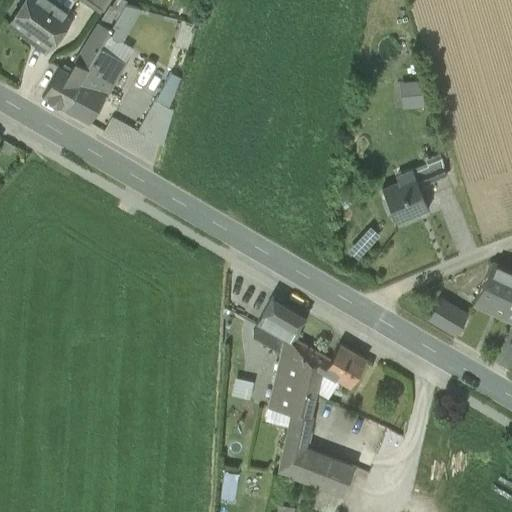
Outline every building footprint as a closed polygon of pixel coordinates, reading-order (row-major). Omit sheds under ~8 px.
[(25,0),(10,24),(45,49),(58,29),(69,13),(51,0),(50,0),(25,0)] [(81,0),(100,12),(106,0),(81,0)] [(99,23),(110,30),(126,4),(125,4),(127,1),(122,0),(114,0),(111,6),(110,6),(99,23)] [(175,0),(171,16),(198,24),(204,3),(193,0),(175,0)] [(41,96),(64,109),(80,80),(110,30),(99,23),(98,23),(83,47),(82,47),(70,68),(64,64),(61,69),(58,67),(41,96)] [(110,42),(87,83),(105,94),(127,54),(110,42)] [(421,105),(420,79),(398,80),(400,106),(421,105)] [(89,122),(105,94),(87,83),(80,80),(64,109),(89,122)] [(172,109),(154,100),(137,131),(162,144),(172,109)] [(104,132),(119,139),(127,122),(112,115),(104,132)] [(411,170),(418,187),(445,175),(439,151),(424,157),(427,164),(411,170)] [(381,188),(395,223),(397,222),(396,220),(425,208),(426,210),(427,209),(418,187),(411,170),(411,169),(409,169),(412,175),(412,177),(383,189),(382,187),(381,188)] [(412,175),(382,187),(383,189),(412,177),(412,175)] [(397,222),(426,210),(425,208),(396,220),(397,222)] [(511,320),(511,271),(492,262),(473,303),(511,320)] [(256,323),(257,323),(283,339),(289,342),(292,337),(306,314),(273,295),(256,323)] [(468,313),(440,297),(427,319),(455,335),(468,313)] [(257,323),(253,330),(266,337),(263,342),(280,352),(283,339),(257,323)] [(250,335),(263,342),(266,337),(253,330),(250,335)] [(289,342),(283,339),(280,352),(268,405),(290,411),(305,345),(292,337),(289,342)] [(290,412),(310,417),(317,393),(322,373),(324,372),(338,380),(349,387),(365,359),(339,343),(330,359),(305,345),(290,411),(290,412)] [(322,373),(317,393),(327,399),(338,380),(324,372),(322,373)] [(290,411),(268,405),(264,420),(287,426),(290,412),(290,411)] [(310,417),(290,412),(287,426),(276,469),(320,481),(343,488),(351,462),(303,449),(312,417),(310,417)] [(320,511),(333,511),(343,488),(320,481),(309,508),(320,511)] [(293,511),(295,506),(273,501),(270,511),(293,511)]
